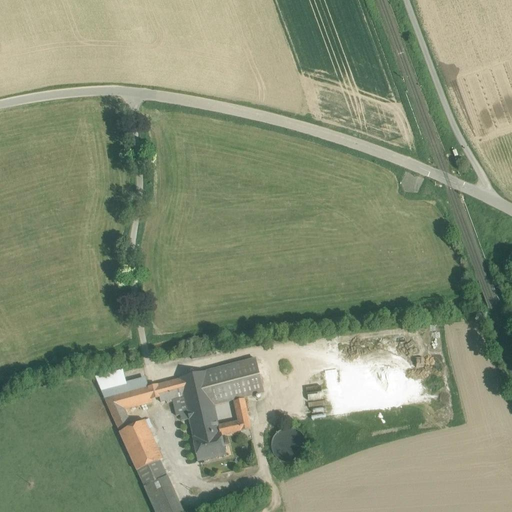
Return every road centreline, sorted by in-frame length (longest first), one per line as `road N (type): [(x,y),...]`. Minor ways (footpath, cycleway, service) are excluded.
road 1 (track): [(137,92),(146,193),(138,284),(154,374),(258,351),(268,361),(273,402),(256,425),(265,474),(193,495),(166,420)]
road 2 (unclassified): [(511,209),(311,129),(213,106),(107,91),(0,104)]
road 3 (track): [(489,198),(443,110),(403,0)]
